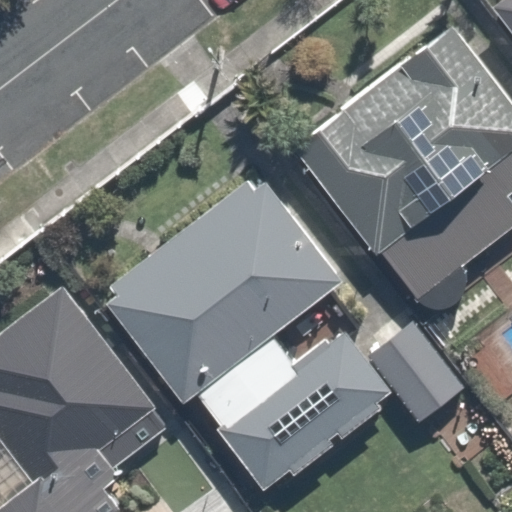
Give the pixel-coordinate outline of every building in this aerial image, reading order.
[(511,0),(506,0),(499,7),(511,22),(511,0)] [(511,101),(447,20),(297,140),(426,303),(511,234),(511,101)] [(269,166),(111,292),(194,396),(205,388),(278,480),(403,381),(361,328),(307,372),(283,342),(360,280),(269,166)] [(393,273),(363,296),(396,340),(426,317),(393,273)] [(76,283),(0,337),(0,401),(1,403),(0,403),(0,496),(11,511),(123,511),(112,495),(133,480),(112,450),(167,411),(76,283)]
